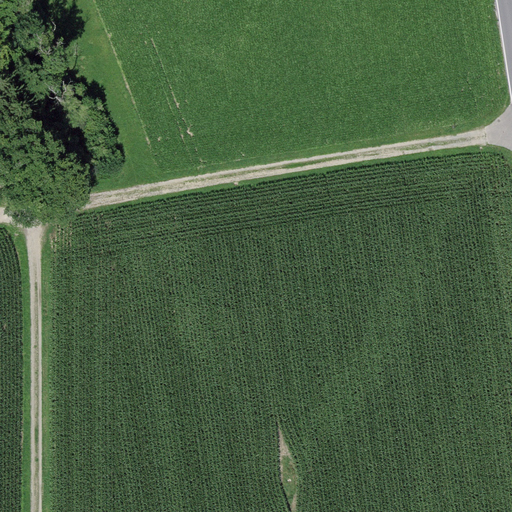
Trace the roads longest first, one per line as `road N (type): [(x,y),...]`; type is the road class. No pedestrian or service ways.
road 1 (track): [(38,214),(511,132)]
road 2 (track): [(36,511),(38,214),(0,219)]
